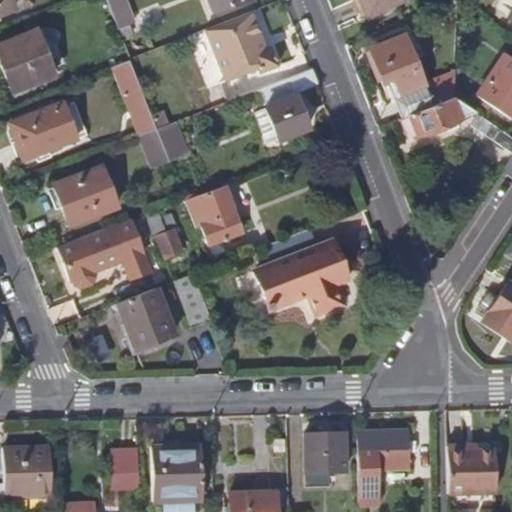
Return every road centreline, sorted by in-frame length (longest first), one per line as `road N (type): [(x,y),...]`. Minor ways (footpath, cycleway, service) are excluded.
road 1 (residential): [(305,0),(431,319)]
road 2 (residential): [(393,390),(61,400)]
road 3 (residential): [(61,400),(0,241)]
road 4 (residential): [(511,196),(431,319)]
